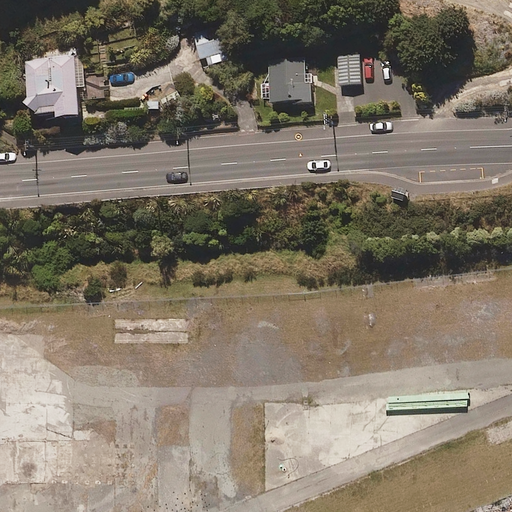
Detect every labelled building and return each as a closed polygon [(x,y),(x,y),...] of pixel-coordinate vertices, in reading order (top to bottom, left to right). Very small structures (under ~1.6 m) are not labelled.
[(227,21),(188,29),(193,53),(210,49),(213,65),(236,60),(227,21)] [(87,85),(82,46),(25,53),(33,113),(61,110),(61,116),(84,113),(80,86),(87,85)] [(360,85),(359,55),(335,56),(337,86),(360,85)] [(311,102),(311,58),(268,59),(268,81),(260,82),(260,103),(311,102)] [(0,511),(2,511),(3,506),(0,506),(0,479),(43,480),(44,398),(0,396),(0,511)]
